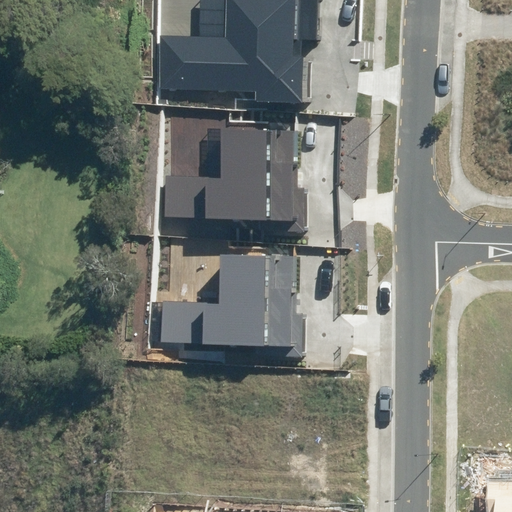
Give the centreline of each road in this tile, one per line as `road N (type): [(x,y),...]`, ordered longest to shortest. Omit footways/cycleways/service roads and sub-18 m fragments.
road 1 (residential): [(416,239),(406,511)]
road 2 (residential): [(422,0),(416,239)]
